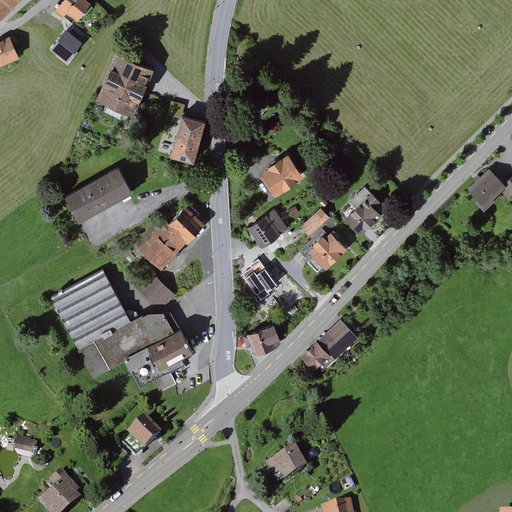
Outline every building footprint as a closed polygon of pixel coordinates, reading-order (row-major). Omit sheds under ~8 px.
[(21,0),(0,0),(0,19),(1,21),(21,0)] [(90,5),(83,0),(66,0),(56,13),(64,19),(68,15),(77,22),(90,5)] [(80,45),(64,33),(51,51),(63,60),(65,58),(68,60),(80,45)] [(0,65),(18,58),(9,37),(0,40),(0,65)] [(130,116),(151,71),(115,55),(95,101),(130,116)] [(186,105),(172,102),(168,116),(178,119),(169,158),(193,164),(203,123),(183,118),(186,105)] [(302,177),(287,154),(266,168),(268,171),(261,176),(274,196),(302,177)] [(119,168),(66,196),(79,220),(132,192),(119,168)] [(506,186),(490,170),(468,191),(484,207),(506,186)] [(345,220),(361,236),(381,215),(373,207),(380,201),(365,186),(349,202),(356,209),(345,220)] [(137,247),(162,270),(205,224),(197,217),(200,214),(189,204),(170,224),(167,222),(162,227),(159,224),(137,247)] [(321,207),(301,226),(305,230),(309,235),(330,216),(321,207)] [(288,228),(275,210),(246,231),(252,240),(254,238),(262,248),(288,228)] [(309,251),(326,268),(347,246),(331,231),(328,233),(323,228),(304,246),(309,251)] [(243,275),(261,302),(270,295),(268,293),(277,287),(258,260),(249,266),(251,269),(243,275)] [(103,267),(50,296),(94,376),(126,358),(141,386),(153,379),(161,392),(177,383),(170,370),(178,366),(181,370),(183,369),(186,367),(184,363),(185,362),(181,356),(192,350),(179,328),(174,331),(164,310),(148,310),(141,315),(140,313),(131,318),(103,267)] [(166,303),(176,294),(163,283),(151,271),(136,286),(153,304),(166,303)] [(318,341),(301,358),(314,371),(330,356),(335,361),(359,338),(343,322),(321,343),(318,341)] [(275,325),(249,335),(257,355),(274,348),(281,343),(275,325)] [(144,420),(126,435),(141,453),(159,437),(144,420)] [(38,444),(19,439),(16,452),(35,456),(38,444)] [(107,451),(115,468),(128,456),(116,443),(107,451)] [(295,449),(266,466),(273,478),(280,474),(285,482),(307,468),(295,449)] [(62,472),(49,483),(55,489),(40,502),(47,510),(45,511),(67,511),(80,501),(75,496),(79,492),(62,472)] [(354,511),(352,501),(322,508),(322,511),(354,511)]
